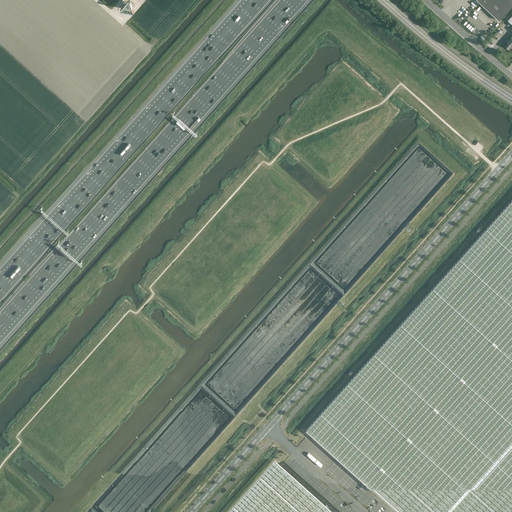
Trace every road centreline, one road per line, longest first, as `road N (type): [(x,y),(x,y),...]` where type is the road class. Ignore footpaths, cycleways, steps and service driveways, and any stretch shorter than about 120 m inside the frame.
road 1 (unclassified): [(189,511),(511,152)]
road 2 (motorway): [(0,324),(291,0)]
road 3 (motorway): [(258,0),(0,288)]
road 4 (tertiary): [(511,99),(383,0)]
